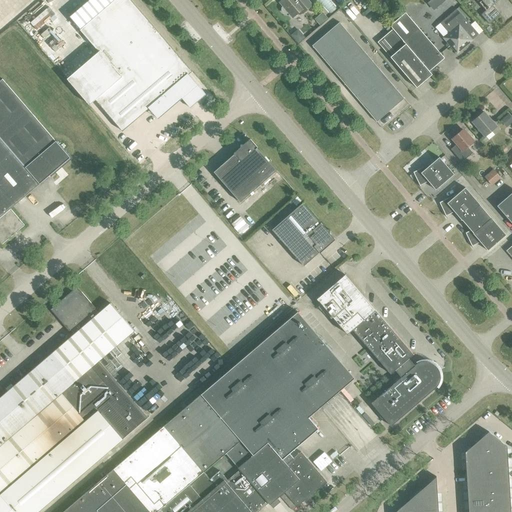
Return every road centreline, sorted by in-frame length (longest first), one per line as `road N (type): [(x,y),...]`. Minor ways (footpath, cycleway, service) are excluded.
road 1 (unknown): [(40,511),(171,393),(155,351),(72,245)]
road 2 (unclassified): [(0,308),(253,91)]
road 3 (unclassified): [(341,188),(498,371)]
road 4 (unclassified): [(341,188),(511,46)]
road 5 (unclassified): [(336,511),(498,371)]
road 6 (unclassified): [(253,91),(341,188)]
road 7 (unknown): [(229,248),(265,295),(218,342)]
